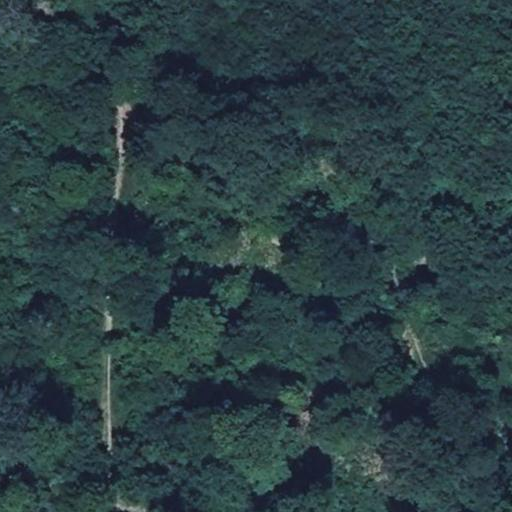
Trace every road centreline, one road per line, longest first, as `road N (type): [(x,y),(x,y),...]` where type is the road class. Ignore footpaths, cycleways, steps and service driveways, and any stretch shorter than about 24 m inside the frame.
road 1 (track): [(121,110),(216,103),(294,120),(355,200),(447,511)]
road 2 (track): [(119,0),(121,110),(92,511)]
